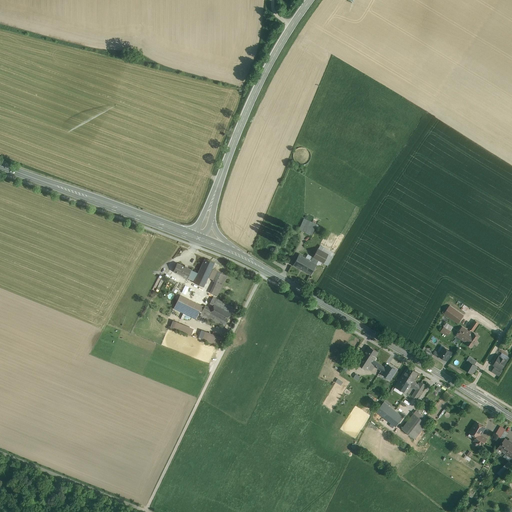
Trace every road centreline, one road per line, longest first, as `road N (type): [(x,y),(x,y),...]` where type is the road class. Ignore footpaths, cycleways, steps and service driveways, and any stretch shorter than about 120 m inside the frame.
road 1 (primary): [(228,250),(468,391)]
road 2 (track): [(263,269),(146,511)]
road 3 (secondary): [(210,207),(248,103),(309,0)]
road 4 (primary): [(0,164),(198,237)]
